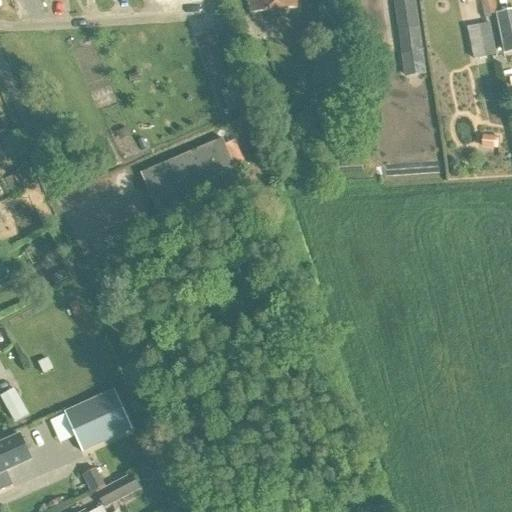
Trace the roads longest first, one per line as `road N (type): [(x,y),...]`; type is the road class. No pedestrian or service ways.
road 1 (residential): [(137,202),(77,227),(0,58)]
road 2 (residential): [(0,29),(210,16)]
